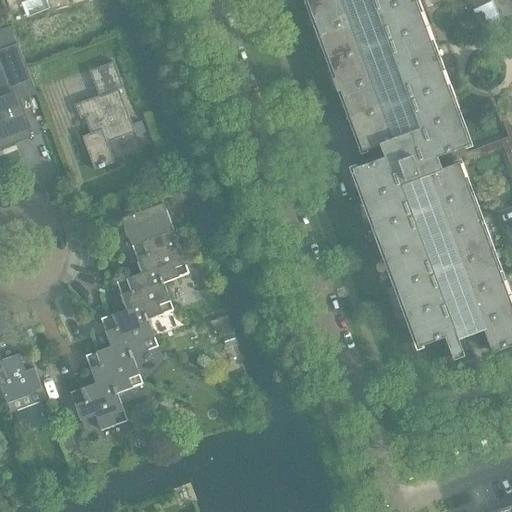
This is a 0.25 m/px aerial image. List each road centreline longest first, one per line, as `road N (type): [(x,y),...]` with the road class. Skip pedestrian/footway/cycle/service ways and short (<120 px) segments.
road 1 (residential): [(399,505),(209,0)]
road 2 (residential): [(0,286),(15,294),(40,291),(59,276),(67,252),(61,228),(43,211),(19,206)]
